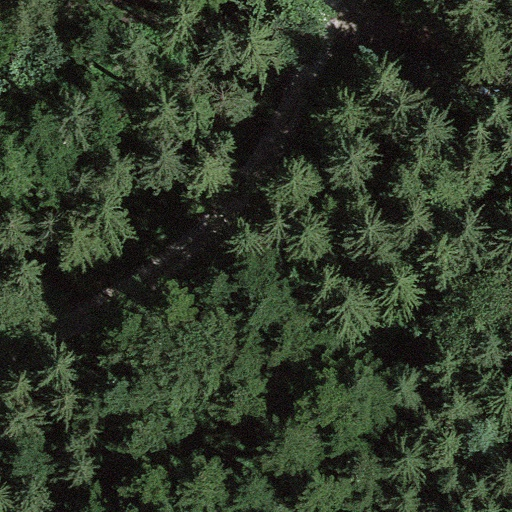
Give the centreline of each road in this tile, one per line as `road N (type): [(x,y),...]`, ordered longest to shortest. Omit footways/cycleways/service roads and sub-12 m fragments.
road 1 (track): [(337,0),(300,109),(202,237),(133,291),(0,350)]
road 2 (track): [(91,0),(334,22)]
road 3 (track): [(511,92),(334,22)]
